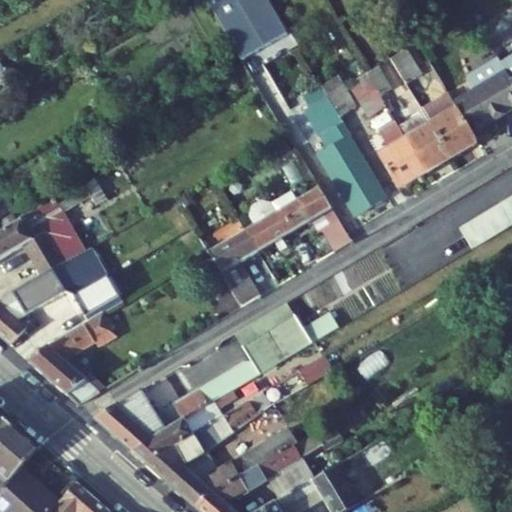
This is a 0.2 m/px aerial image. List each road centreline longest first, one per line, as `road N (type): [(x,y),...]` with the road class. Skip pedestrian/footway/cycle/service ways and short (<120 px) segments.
road 1 (residential): [(58,431),(511,156)]
road 2 (secondary): [(151,511),(58,431)]
